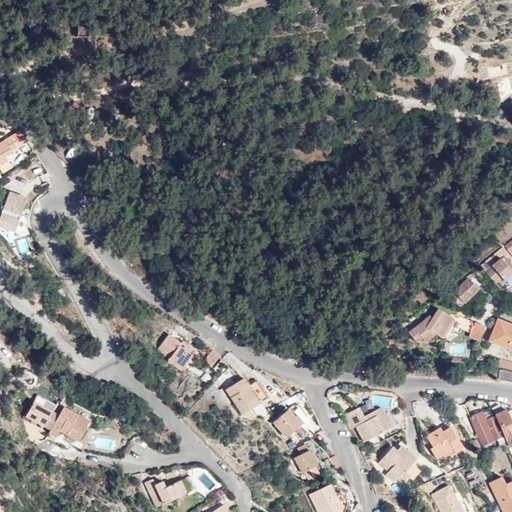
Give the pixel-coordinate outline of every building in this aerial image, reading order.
[(420,18),(426,16),(432,15),(430,5),(419,8),(420,18)] [(41,14),(32,13),(32,20),(40,21),(41,14)] [(369,116),(361,122),(367,130),(375,124),(369,116)] [(21,135),(18,133),(0,144),(0,170),(3,175),(12,169),(5,157),(12,153),(11,152),(26,142),(21,135)] [(27,183),(45,172),(37,159),(19,170),(27,183)] [(26,200),(8,193),(0,215),(0,226),(13,232),(26,200)] [(488,267),(493,273),(505,264),(501,259),(511,250),(511,240),(502,248),(501,246),(488,256),(490,259),(487,261),(490,266),(488,267)] [(488,278),(493,273),(488,267),(484,262),(478,266),(488,278)] [(464,305),(480,289),(467,276),(451,292),(464,305)] [(59,289),(55,292),(60,300),(63,298),(61,293),(59,289)] [(427,322),(425,320),(409,332),(416,342),(422,338),(425,342),(435,333),(444,339),(454,331),(459,333),(461,329),(465,319),(455,315),(453,318),(440,308),(433,318),(430,324),(427,322)] [(465,319),(461,329),(470,333),(474,323),(465,319)] [(511,324),(497,319),(489,341),(511,350),(511,324)] [(474,323),(470,333),(468,337),(479,341),(485,327),(474,323)] [(173,344),(175,340),(167,335),(157,350),(170,359),(167,362),(181,371),(195,351),(182,342),(180,343),(178,347),(173,344)] [(211,367),(219,356),(211,350),(203,361),(211,367)] [(501,367),(511,370),(511,362),(496,358),(494,365),(501,367)] [(432,363),(426,363),(426,373),(435,374),(436,368),(432,367),(432,363)] [(498,378),(511,381),(511,373),(500,370),(498,378)] [(240,413),(246,409),(258,402),(267,397),(257,379),(248,385),(243,376),(225,387),(240,413)] [(13,385),(11,379),(5,381),(8,392),(18,389),(16,384),(13,385)] [(38,393),(33,402),(42,407),(47,398),(38,393)] [(56,401),(55,403),(47,398),(42,407),(33,402),(26,416),(50,430),(64,405),(56,401)] [(246,409),(251,416),(263,410),(258,402),(246,409)] [(295,403),(293,404),(303,415),(305,414),(295,403)] [(270,422),(293,445),(312,436),(313,435),(302,424),(307,420),(303,415),(293,404),(292,404),(290,404),(270,422)] [(366,416),(365,413),(360,405),(351,410),(367,440),(396,425),(388,410),(386,411),(382,405),(371,410),(373,413),(366,416)] [(494,409),(497,415),(506,410),(500,406),(494,409)] [(64,408),(49,433),(56,437),(59,430),(61,429),(67,432),(66,434),(77,441),(88,422),(64,408)] [(497,415),(496,415),(499,424),(504,436),(506,440),(507,439),(511,446),(511,445),(511,422),(507,413),(506,410),(497,415)] [(482,412),(470,417),(477,433),(499,424),(496,415),(486,419),(482,412)] [(477,433),(482,446),(504,436),(499,424),(477,433)] [(453,448),(456,452),(464,447),(451,426),(443,430),(441,427),(427,435),(434,446),(431,448),(437,457),(443,454),(453,448)] [(401,452),(398,450),(393,446),(381,461),(390,469),(388,472),(395,479),(398,476),(404,482),(411,474),(415,477),(422,469),(414,462),(418,458),(405,447),(401,452)] [(446,458),(456,452),(453,448),(443,454),(446,458)] [(312,456),(309,452),(308,449),(293,457),(302,472),(316,464),(312,456)] [(329,469),(339,464),(334,454),(323,461),(329,469)] [(511,480),(505,484),(501,477),(489,483),(503,511),(511,507),(511,480)] [(165,487),(163,484),(161,481),(154,484),(152,478),(145,482),(151,497),(159,494),(163,503),(186,493),(180,480),(170,485),(165,487)] [(331,511),(341,507),(333,490),(330,483),(310,493),(318,511),(331,511)] [(342,493),(333,490),(341,507),(343,511),(346,501),(342,493)]
